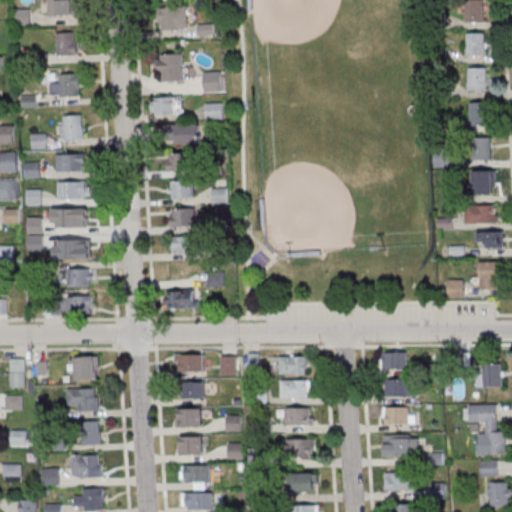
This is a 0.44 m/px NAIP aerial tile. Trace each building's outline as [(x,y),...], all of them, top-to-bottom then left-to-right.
[(47,0),(48,16),(75,16),(74,0),(47,0)] [(464,0),(465,23),(485,23),(485,0),(464,0)] [(188,31),(188,9),(159,9),(159,31),(188,31)] [(31,10),(18,10),(18,24),(31,24),(31,10)] [(200,36),(213,35),(213,26),(199,26),(200,36)] [(466,33),(466,56),(487,56),(487,33),(466,33)] [(57,34),(57,57),(78,57),(78,34),(57,34)] [(160,83),(183,83),(183,55),(160,55),(160,83)] [(468,67),(468,90),(487,90),(487,67),(468,67)] [(50,96),(80,96),(80,73),(59,73),(59,84),(50,84),(50,96)] [(205,92),(221,92),(221,77),(205,77),(205,92)] [(37,107),(37,95),(22,95),(22,107),(37,107)] [(152,115),(183,115),(183,98),(152,98),(152,115)] [(470,102),(470,126),(488,126),(488,102),(470,102)] [(222,105),(207,105),(207,119),(222,119),(222,105)] [(60,139),(84,139),(84,115),(60,115),(60,139)] [(0,142),(15,143),(15,125),(0,125),(0,142)] [(200,126),(167,126),(167,144),(200,144),(200,126)] [(47,149),(47,133),(32,133),(32,149),(47,149)] [(491,138),(473,138),(473,161),(491,161),(491,138)] [(18,152),(0,151),(0,171),(18,172),(18,152)] [(57,171),(86,171),(86,153),(57,153),(57,171)] [(172,155),(172,170),(194,170),(194,155),(172,155)] [(24,178),(40,178),(40,162),(24,162),(24,178)] [(18,179),(0,178),(0,200),(18,200),(18,179)] [(90,181),(59,181),(59,199),(90,199),(90,181)] [(170,199),(194,199),(194,182),(170,182),(170,199)] [(42,204),(42,189),(27,189),(27,204),(42,204)] [(227,190),(213,190),(213,203),(227,203),(227,190)] [(498,205),(466,205),(466,223),(498,223),(498,205)] [(170,209),(170,226),(195,226),(195,209),(170,209)] [(5,210),(5,223),(19,223),(19,210),(5,210)] [(506,231),(478,231),(478,247),(506,247),(506,231)] [(173,237),(173,253),(198,253),(197,237),(173,237)] [(15,247),(1,247),(1,264),(15,264),(15,247)] [(480,289),(499,289),(499,261),(480,261),(480,289)] [(93,286),(93,268),(65,268),(65,286),(93,286)] [(225,271),(208,271),(208,287),(225,287),(225,271)] [(448,297),(465,297),(465,280),(448,280),(448,297)] [(199,308),(199,290),(167,290),(167,308),(199,308)] [(86,296),(44,296),(44,314),(86,314),(86,296)] [(383,352),(383,368),(407,368),(407,352),(383,352)] [(205,354),(176,354),(176,372),(205,372),(205,354)] [(100,356),(75,356),(75,379),(100,379),(100,356)] [(307,357),(280,357),(280,374),(307,374),(307,357)] [(27,359),(12,359),(12,387),(27,387),(27,359)] [(504,363),(484,363),(484,386),(504,386),(504,363)] [(386,396),(416,396),(416,379),(386,379),(386,396)] [(311,380),(281,380),(281,398),(311,398),(311,380)] [(206,381),(183,381),(183,399),(206,399),(206,381)] [(100,388),(68,388),(68,410),(100,410),(100,388)] [(8,409),(24,409),(24,396),(8,396),(8,409)] [(498,432),(498,404),(470,404),(470,422),(488,422),(488,454),(507,454),(507,432),(498,432)] [(385,424),(418,424),(418,413),(411,413),(411,406),(385,406),(385,424)] [(285,425),(312,425),(312,407),(285,407),(285,425)] [(204,409),(177,409),(177,427),(204,427),(204,409)] [(241,415),(227,415),(227,430),(241,430),(241,415)] [(102,421),(78,421),(78,444),(102,444),(102,421)] [(12,445),(27,445),(27,429),(12,429),(12,445)] [(385,455),(424,455),(424,434),(385,434),(385,455)] [(204,455),(204,437),(180,437),(180,455),(204,455)] [(317,456),(317,439),(287,439),(287,456),(317,456)] [(230,458),(243,458),(243,444),(230,444),(230,458)] [(103,454),(73,454),(73,477),(103,477),(103,454)] [(482,475),(499,475),(499,459),(482,459),(482,475)] [(23,464),(5,464),(5,480),(23,480),(23,464)] [(196,487),(211,487),(211,466),(183,466),(183,484),(196,484),(196,487)] [(60,484),(60,467),(43,467),(43,484),(60,484)] [(317,491),(317,472),(295,472),(295,491),(317,491)] [(386,491),(417,490),(417,472),(386,472),(386,491)] [(511,481),(490,481),(490,505),(511,505),(511,481)] [(106,510),(106,488),(76,488),(76,510),(106,510)] [(183,494),(183,511),(213,511),(213,494),(183,494)] [(19,511),(38,511),(38,498),(19,498),(19,511)] [(398,511),(417,511),(417,503),(399,503),(398,511)]
